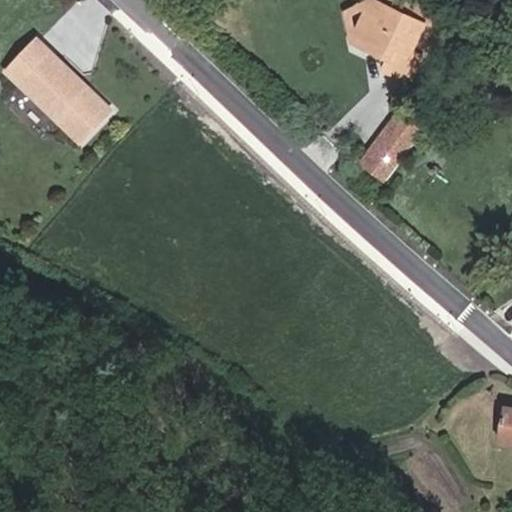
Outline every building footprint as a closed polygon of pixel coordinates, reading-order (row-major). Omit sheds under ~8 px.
[(356,42),(375,0),(350,13),(356,42)] [(417,41),(426,24),(387,5),(375,0),(356,42),(387,56),(392,58),(398,46),(411,53),(413,49),(417,41)] [(432,48),(444,23),(442,18),(422,9),(417,0),(389,0),(387,5),(426,24),(417,41),(432,48)] [(112,109),(39,39),(8,71),(81,142),(112,109)] [(410,81),(423,54),(413,49),(411,53),(398,46),(392,58),(387,56),(382,68),(410,81)] [(387,180),(423,131),(400,113),(362,162),(387,180)] [(511,406),(505,405),(499,440),(511,442),(511,406)]
